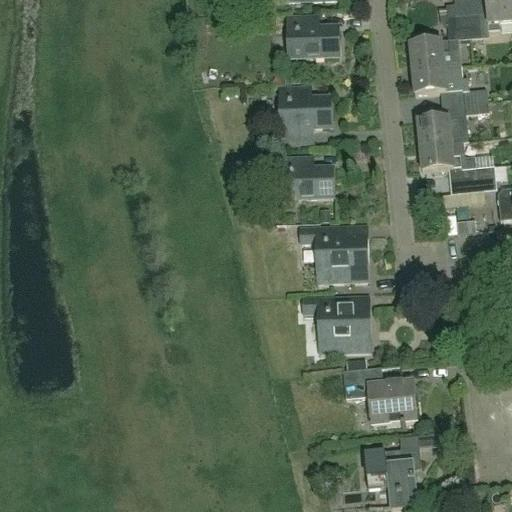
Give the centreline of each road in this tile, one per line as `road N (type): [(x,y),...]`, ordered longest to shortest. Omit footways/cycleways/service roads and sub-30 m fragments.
road 1 (residential): [(463,274),(408,279),(380,0)]
road 2 (residential): [(486,491),(463,274)]
